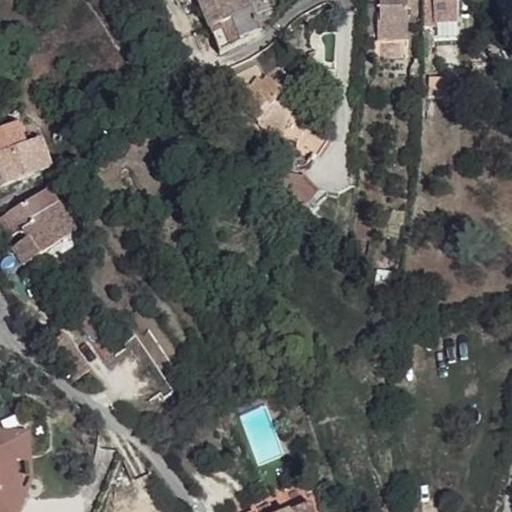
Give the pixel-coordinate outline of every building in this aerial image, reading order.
[(199,0),(217,45),(221,57),(263,35),(248,0),(199,0)] [(408,0),(379,0),(379,8),(376,8),(376,37),(404,38),(405,9),(408,9),(408,0)] [(422,0),(422,28),(435,28),(435,24),(455,24),(455,0),(422,0)] [(368,74),(380,74),(381,54),(368,54),(368,74)] [(239,109),(273,137),(303,101),(288,89),(292,84),(286,79),(289,76),(280,69),(270,83),(265,79),(261,83),(256,78),(247,87),(243,83),(229,99),(239,107),(239,109)] [(370,93),(390,92),(390,78),(371,78),(370,93)] [(369,114),(384,114),(384,98),(371,97),(369,114)] [(0,149),(24,141),(18,124),(0,130),(0,149)] [(0,188),(51,170),(42,141),(26,146),(24,141),(0,149),(0,188)] [(267,173),(297,207),(307,198),(277,164),(267,173)] [(47,190),(58,207),(66,202),(54,186),(47,190)] [(58,207),(47,190),(11,212),(22,231),(58,207)] [(58,207),(76,235),(84,229),(66,202),(58,207)] [(76,235),(58,207),(22,231),(28,241),(14,248),(12,250),(22,268),(76,235)] [(22,231),(11,212),(2,218),(13,237),(22,231)] [(0,435),(0,443),(20,441),(22,465),(14,466),(16,485),(18,489),(20,494),(23,496),(11,511),(19,511),(31,478),(26,434),(0,435)] [(16,485),(14,466),(22,465),(20,441),(0,443),(0,511),(11,511),(23,496),(20,494),(18,489),(16,485)]
